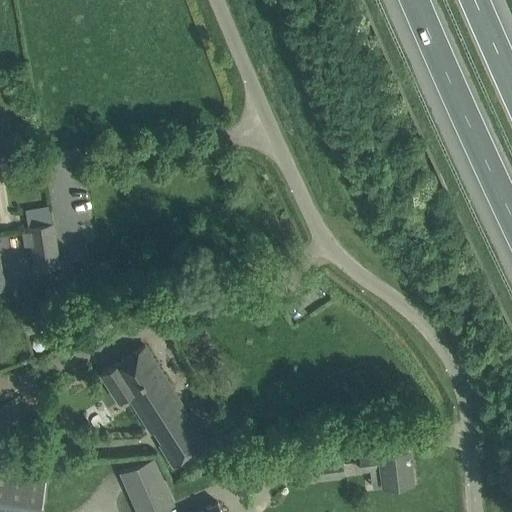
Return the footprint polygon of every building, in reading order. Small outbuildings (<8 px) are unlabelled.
[(49,206),(25,210),(27,226),(51,223),(49,206)] [(28,230),(21,231),(23,246),(30,245),(35,270),(59,266),(53,222),(51,223),(27,226),(28,230)] [(82,341),(94,336),(165,312),(155,285),(59,319),(67,346),(82,341)] [(25,331),(48,324),(41,302),(18,310),(25,331)] [(159,443),(174,465),(208,444),(145,345),(101,373),(119,401),(128,396),(151,432),(154,430),(162,441),(159,443)] [(223,372),(208,381),(219,400),(234,392),(223,372)] [(12,398),(0,405),(0,425),(6,434),(26,421),(12,398)] [(380,454),(360,456),(362,470),(370,469),(372,486),(384,485),(412,481),(408,449),(380,453),(380,454)] [(137,511),(152,511),(173,503),(153,457),(120,471),(137,511)] [(342,460),(314,464),(316,478),(344,474),(342,460)] [(0,511),(40,511),(46,477),(0,470),(0,511)] [(222,511),(218,501),(193,511),(222,511)]
